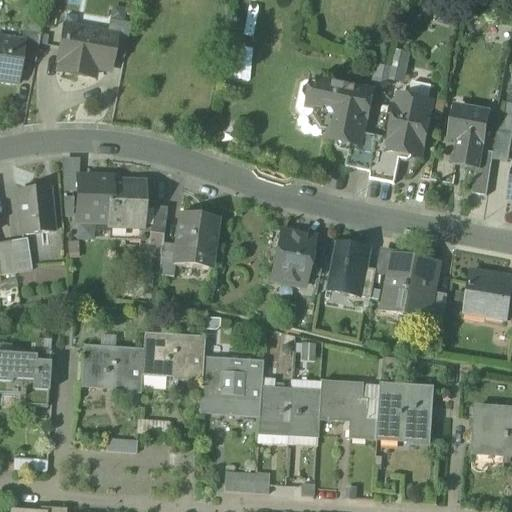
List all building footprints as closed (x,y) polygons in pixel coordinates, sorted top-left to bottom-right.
[(126,11),(111,8),(108,21),(123,24),(126,11)] [(110,57),(123,60),(129,30),(109,27),(107,38),(113,39),(110,57)] [(59,73),(92,79),(94,69),(107,72),(110,57),(113,39),(107,38),(65,30),(59,63),(61,63),(59,73)] [(19,60),(35,63),(40,36),(22,33),(20,45),(22,46),(19,60)] [(0,81),(15,84),(19,60),(22,46),(20,45),(0,42),(0,81)] [(392,72),(389,71),(387,81),(401,84),(407,57),(395,54),(392,72)] [(386,85),(387,81),(389,71),(376,69),(374,83),(386,85)] [(313,82),(312,86),(308,102),(313,110),(320,112),(319,118),(319,119),(324,126),(331,127),(328,142),(350,147),(360,149),(362,136),(365,121),(367,121),(373,94),(316,83),(316,82),(313,81),(313,82)] [(313,117),(319,118),(320,112),(313,110),(308,102),(312,86),(306,85),(301,88),(296,112),(300,118),(308,120),(313,117)] [(412,85),(408,101),(428,105),(431,89),(412,85)] [(431,106),(428,105),(408,101),(398,99),(390,142),(388,149),(387,153),(394,155),(393,161),(400,162),(404,161),(405,157),(420,161),(431,106)] [(497,132),(511,134),(511,106),(502,105),(497,132)] [(474,172),(476,172),(479,155),(487,117),(465,112),(464,116),(454,114),(448,141),(460,143),(459,150),(454,153),(452,164),(455,169),(474,172)] [(511,134),(497,132),(494,157),(493,161),(510,164),(511,148),(511,134)] [(345,170),(371,175),(376,147),(378,140),(362,136),(360,149),(350,147),(345,170)] [(390,142),(378,140),(376,147),(388,149),(390,142)] [(388,149),(376,147),(371,175),(369,182),(394,188),(400,162),(393,161),(394,155),(387,153),(388,149)] [(487,201),(493,161),(494,157),(479,155),(476,172),(474,172),(469,197),(487,201)] [(78,161),(60,161),(62,194),(77,195),(77,181),(78,181),(78,161)] [(76,224),(108,225),(110,185),(110,182),(78,181),(77,181),(77,195),(76,224)] [(142,186),(110,185),(108,225),(108,229),(140,230),(141,230),(141,211),(142,186)] [(16,193),(20,238),(52,235),(47,190),(16,193)] [(149,236),(163,238),(166,210),(152,208),(152,212),(150,230),(149,236)] [(152,212),(141,211),(141,230),(150,230),(152,212)] [(174,269),(206,273),(209,254),(212,254),(216,221),(180,217),(176,249),(174,269)] [(294,291),(299,292),(304,288),(305,283),(304,281),(304,276),(312,241),(310,241),(310,242),(298,240),(298,238),(281,235),(270,284),(292,288),(294,291)] [(162,247),(163,238),(149,236),(146,249),(162,251),(162,247)] [(25,241),(10,244),(15,276),(30,273),(25,241)] [(304,276),(318,279),(325,244),(312,241),(304,276)] [(76,243),(64,244),(65,261),(77,261),(76,243)] [(0,278),(15,276),(10,244),(0,245),(0,278)] [(158,277),(172,279),(174,269),(176,249),(162,247),(162,251),(160,261),(158,277)] [(348,298),(359,300),(365,271),(368,253),(335,247),(326,294),(329,294),(330,288),(349,292),(348,298)] [(381,248),(376,273),(389,276),(393,258),(394,250),(381,248)] [(384,310),(430,319),(434,296),(440,267),(393,258),(389,276),(383,310),(382,315),(383,316),(384,310)] [(147,276),(158,277),(160,261),(149,260),(147,276)] [(359,300),(371,302),(376,273),(365,271),(359,300)] [(462,317),(505,324),(507,313),(511,290),(511,286),(489,282),(490,278),(469,274),(462,317)] [(330,288),(329,294),(348,298),(349,292),(330,288)] [(430,319),(445,322),(448,298),(434,296),(430,319)] [(384,310),(383,316),(429,325),(430,319),(384,310)] [(219,321),(204,320),(203,332),(215,333),(219,329),(219,321)] [(99,352),(113,353),(113,351),(114,339),(99,337),(99,352)] [(171,383),(200,385),(202,360),(203,340),(174,338),(174,341),(143,339),(142,352),(140,375),(171,377),(171,383)] [(300,346),(300,363),(313,364),(314,346),(300,346)] [(139,390),(140,375),(142,352),(113,351),(113,353),(99,352),(82,351),(79,387),(111,389),(110,395),(139,397),(139,390)] [(0,356),(0,396),(19,398),(19,400),(21,400),(21,408),(46,410),(49,355),(11,352),(11,357),(0,356)] [(198,416),(258,420),(260,391),(261,364),(202,360),(200,385),(198,416)] [(140,375),(139,390),(171,392),(171,383),(171,377),(140,375)] [(290,382),(290,393),(319,395),(320,384),(290,382)] [(376,444),(377,438),(378,424),(366,423),(367,403),(363,403),(364,387),(320,384),(319,395),(318,423),(350,425),(349,442),(376,444)] [(366,423),(378,424),(380,388),(364,387),(363,403),(367,403),(366,423)] [(380,388),(378,424),(377,438),(414,440),(413,446),(428,447),(431,391),(380,388)] [(257,436),(287,438),(290,393),(260,391),(258,420),(257,436)] [(317,440),(318,423),(319,395),(290,393),(287,438),(316,440),(317,440)] [(511,412),(475,410),(473,449),(504,451),(503,459),(511,459),(511,412)] [(170,424),(137,422),(137,437),(169,439),(170,424)] [(286,448),(287,438),(257,436),(256,446),(286,448)] [(287,438),(286,448),(316,449),(316,440),(287,438)] [(377,438),(376,444),(413,446),(414,440),(377,438)] [(135,444),(106,443),(106,454),(135,455),(135,444)] [(472,457),(503,459),(504,451),(473,449),(472,457)] [(13,460),(12,472),(45,474),(46,462),(13,460)] [(223,494),(253,496),(254,484),(254,478),(224,476),(223,494)] [(268,485),(254,484),(253,496),(267,497),(268,485)] [(299,499),(313,500),(313,488),(300,487),(299,499)] [(344,490),(343,501),(356,502),(357,491),(344,490)]
